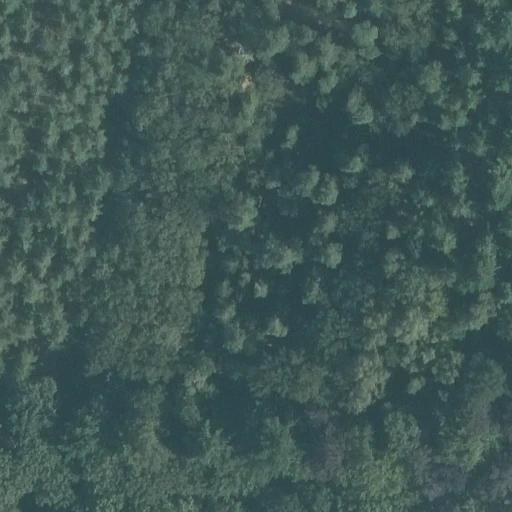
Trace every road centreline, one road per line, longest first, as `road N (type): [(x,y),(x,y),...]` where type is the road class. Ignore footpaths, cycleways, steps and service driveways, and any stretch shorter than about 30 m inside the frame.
road 1 (track): [(348,435),(422,0)]
road 2 (track): [(421,443),(0,409)]
